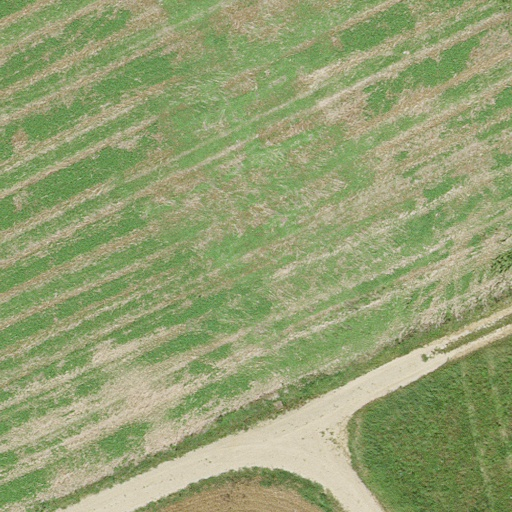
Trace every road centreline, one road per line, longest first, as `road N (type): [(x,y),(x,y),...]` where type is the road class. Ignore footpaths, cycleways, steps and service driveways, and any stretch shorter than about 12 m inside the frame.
road 1 (track): [(94,511),(214,457),(278,453),(322,462),(361,511)]
road 2 (track): [(511,317),(292,425),(278,453)]
